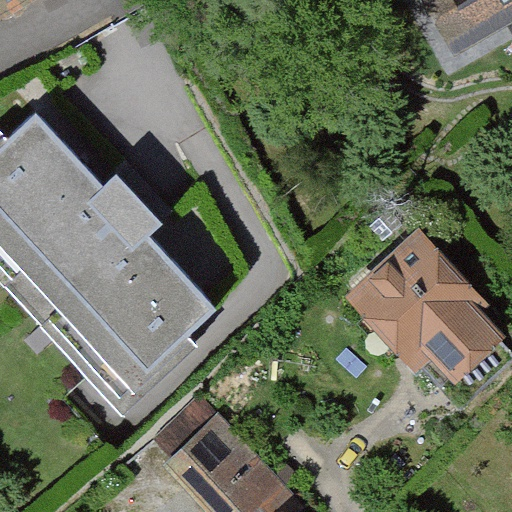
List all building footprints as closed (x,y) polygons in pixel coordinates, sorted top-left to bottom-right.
[(0,0),(0,17),(30,0),(0,0)] [(511,0),(431,0),(453,38),(511,4),(511,0)] [(14,94),(0,107),(0,283),(125,420),(227,326),(207,305),(144,235),(170,212),(124,162),(98,186),(14,94)] [(488,312),(422,241),(356,301),(421,371),(437,357),(463,385),(509,343),(484,316),(488,312)] [(174,470),(213,511),(306,511),(307,511),(205,403),(160,444),(179,464),(174,470)]
